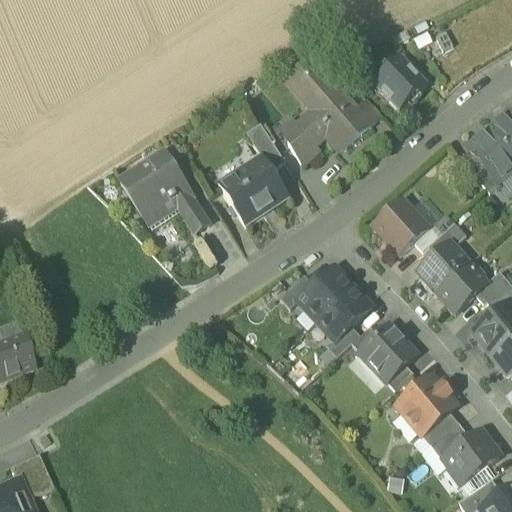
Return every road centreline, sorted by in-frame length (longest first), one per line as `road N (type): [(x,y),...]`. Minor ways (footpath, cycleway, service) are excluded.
road 1 (residential): [(0,437),(326,227)]
road 2 (residential): [(511,434),(326,227)]
road 3 (residential): [(326,227),(511,73)]
